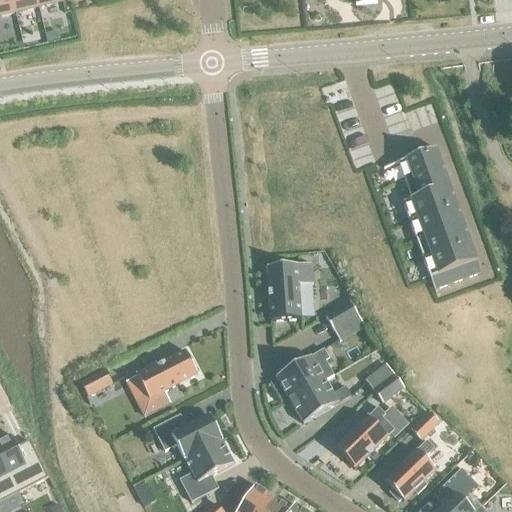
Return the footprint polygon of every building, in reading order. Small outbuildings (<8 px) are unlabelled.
[(0,0),(0,18),(15,15),(11,0),(0,0)] [(35,0),(11,0),(15,15),(38,10),(35,0)] [(60,0),(35,0),(38,10),(61,4),(60,0)] [(56,34),(44,37),(46,45),(58,42),(56,34)] [(435,151),(383,170),(383,171),(398,166),(410,200),(401,203),(421,257),(429,279),(434,292),(481,275),(435,151)] [(311,266),(266,270),(270,324),(300,322),(298,288),(312,287),(311,266)] [(350,305),(325,320),(332,332),(357,317),(350,305)] [(357,317),(332,332),(339,344),(364,330),(357,317)] [(275,379),(289,403),(324,383),(333,378),(325,364),(328,362),(323,352),(275,379)] [(137,407),(143,419),(169,405),(164,395),(197,377),(185,354),(156,368),(155,366),(135,376),(148,401),(137,407)] [(366,383),(374,394),(395,379),(386,368),(366,383)] [(80,386),(86,399),(112,386),(105,373),(80,386)] [(374,394),(383,405),(403,390),(395,379),(374,394)] [(324,383),(289,403),(302,427),(350,399),(344,389),(332,397),(324,383)] [(377,409),(335,451),(354,471),(394,433),(381,420),(385,417),(377,409)] [(411,432),(421,442),(439,424),(430,414),(411,432)] [(221,444),(222,443),(209,418),(186,430),(179,418),(152,431),(164,454),(176,448),(183,463),(185,462),(221,444)] [(11,438),(0,443),(0,458),(18,496),(47,481),(29,444),(17,450),(11,438)] [(389,495),(398,504),(400,502),(403,504),(414,494),(416,497),(425,488),(422,485),(435,473),(423,461),(433,451),(426,443),(386,481),(392,488),(389,490),(392,493),(389,495)] [(221,444),(185,462),(192,476),(179,483),(190,505),(217,491),(211,479),(233,467),(221,444)] [(0,504),(18,496),(0,458),(0,504)] [(469,511),(464,505),(479,491),(461,472),(436,496),(446,507),(440,511),(469,511)] [(254,488),(238,511),(265,511),(273,501),(254,488)] [(265,511),(289,511),(273,501),(265,511)]
